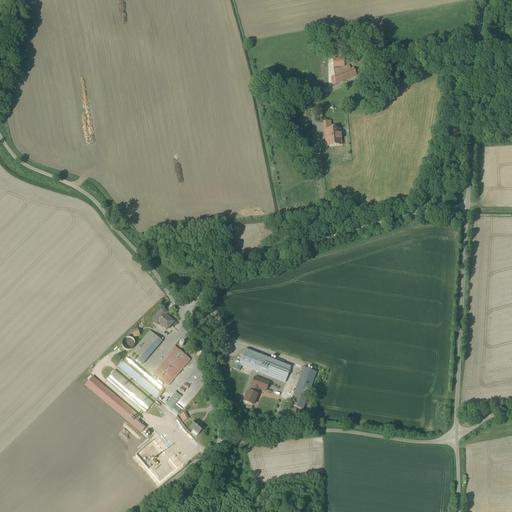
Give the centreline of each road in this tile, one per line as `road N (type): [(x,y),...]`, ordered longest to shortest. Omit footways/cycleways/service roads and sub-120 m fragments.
road 1 (unclassified): [(480,42),(312,101),(322,205)]
road 2 (unclassified): [(0,137),(17,160),(90,196),(185,320)]
road 3 (residential): [(221,446),(309,431),(455,440)]
road 4 (unclassified): [(466,205),(455,440)]
road 5 (unclassified): [(185,320),(217,272),(327,238)]
road 6 (unclassified): [(480,42),(466,205)]
road 7 (unclassified): [(221,446),(185,320)]
